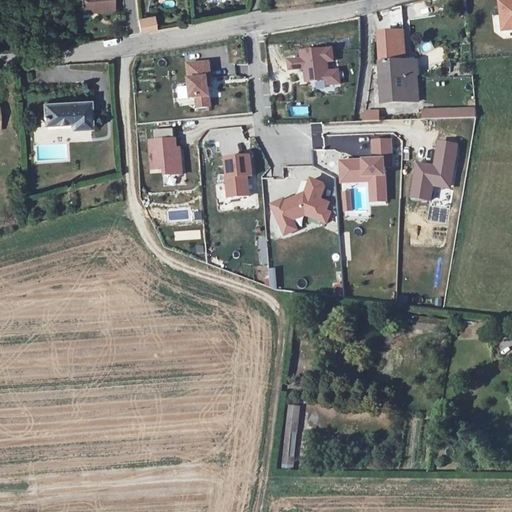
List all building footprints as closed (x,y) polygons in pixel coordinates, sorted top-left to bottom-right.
[(79,0),(81,14),(111,10),(110,0),(79,0)] [(511,30),(511,0),(496,0),(498,20),(500,32),(511,30)] [(153,17),(138,19),(139,33),(155,31),(153,17)] [(405,33),(382,35),(384,103),(420,102),(420,68),(406,65),(405,33)] [(330,73),(329,62),(336,62),(335,50),(304,53),(304,61),(291,62),(292,71),(307,69),(309,83),(329,81),(330,86),(342,85),(341,72),(330,73)] [(211,88),(210,80),(210,79),(213,79),(212,63),(189,65),(193,100),(198,100),(199,110),(213,108),(211,88)] [(177,90),(178,106),(192,105),(191,89),(177,90)] [(92,101),(45,105),(47,126),(73,124),(74,133),(95,131),(92,101)] [(291,116),(309,116),(309,106),(291,106),(291,116)] [(366,112),(366,120),(380,120),(380,111),(366,112)] [(424,121),(477,120),(477,112),(424,112),(424,121)] [(149,143),(152,172),(165,171),(165,176),(182,175),(180,150),(175,150),(174,140),(173,130),(152,132),(153,143),(149,143)] [(343,178),(372,177),(372,182),(372,198),(387,198),(386,168),(393,167),(392,142),(375,142),(376,161),(342,162),(343,178)] [(431,200),(433,185),(445,187),(448,170),(454,171),(458,146),(440,142),(436,164),(437,165),(437,168),(430,167),(431,166),(418,164),(412,197),(431,200)] [(227,160),(229,180),(228,180),(230,200),(251,198),(249,178),(254,178),(252,158),(227,160)] [(451,189),(454,171),(448,170),(445,187),(451,189)] [(329,202),(320,199),(324,185),(312,180),(305,197),(300,199),(297,198),(286,203),(285,201),(273,206),(281,225),(293,219),(294,221),(307,215),(329,222),(332,211),(327,210),(329,202)] [(287,236),(299,230),(294,221),(293,219),(281,225),(287,236)] [(209,263),(221,266),(223,259),(211,257),(209,263)] [(287,405),(282,467),(294,468),(299,406),(287,405)]
